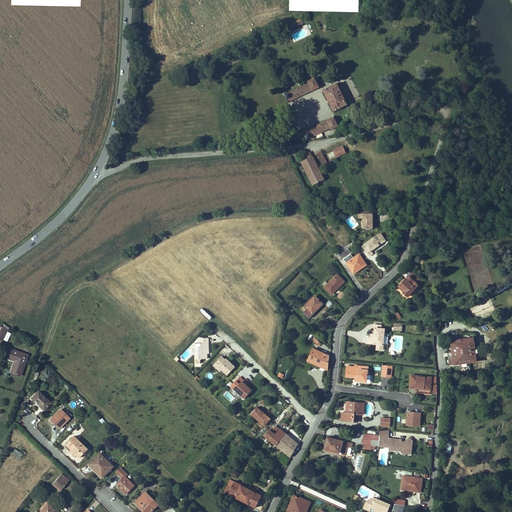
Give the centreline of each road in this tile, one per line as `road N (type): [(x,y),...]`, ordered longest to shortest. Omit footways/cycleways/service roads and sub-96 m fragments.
road 1 (residential): [(96,169),(311,148),(439,108),(447,116),(423,203)]
road 2 (residential): [(332,388),(341,322),(394,270),(423,203)]
road 3 (residential): [(431,511),(442,391),(438,314)]
road 4 (secondary): [(96,169),(118,115),(128,0)]
road 5 (residential): [(313,426),(215,329)]
road 6 (secondary): [(0,264),(57,221),(96,169)]
road 7 (residential): [(116,511),(22,422)]
